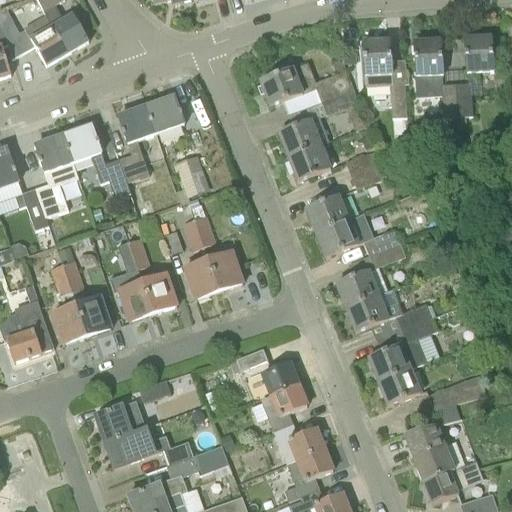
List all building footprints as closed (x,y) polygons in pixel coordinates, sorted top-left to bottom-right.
[(52,32),(68,58),(89,45),(74,19),(64,25),(55,9),(65,4),(62,0),(35,0),(44,16),(43,16),(52,32)] [(154,9),(171,4),(173,10),(196,4),(195,0),(147,0),(152,3),(154,9)] [(0,82),(11,79),(2,51),(7,49),(2,32),(1,28),(0,25),(0,82)] [(2,32),(7,49),(12,63),(35,50),(46,70),(68,58),(52,32),(31,44),(27,36),(21,39),(16,28),(2,32)] [(494,76),(492,40),(464,42),(467,78),(494,76)] [(363,45),(366,81),(365,81),(366,91),(390,90),(392,122),(407,121),(405,89),(404,64),(391,64),(390,44),(363,45)] [(443,79),(441,44),(414,46),(416,81),(443,79)] [(343,58),(343,68),(356,68),(356,57),(343,58)] [(284,105),(289,119),(349,94),(338,64),(333,66),(337,77),(315,86),(308,66),(260,86),(270,111),(284,105)] [(460,121),(457,87),(441,89),(443,122),(460,121)] [(460,121),(473,120),(471,87),(457,87),(460,121)] [(289,162),(321,148),(329,145),(320,121),(346,110),(356,134),(363,132),(354,107),(349,94),(289,119),(294,131),(279,137),(289,162)] [(175,101),(148,111),(157,137),(185,128),(175,101)] [(118,121),(132,159),(140,183),(150,179),(137,144),(157,137),(148,111),(118,121)] [(92,130),(65,140),(75,168),(102,158),(92,130)] [(369,138),(361,142),(365,151),(373,148),(369,138)] [(48,188),(36,192),(46,221),(66,214),(58,190),(78,182),(73,168),(75,168),(65,140),(35,150),(45,178),(48,188)] [(505,146),(489,147),(490,162),(506,162),(505,146)] [(298,186),(331,173),(321,148),(289,162),(298,186)] [(346,166),(351,179),(383,167),(378,153),(346,166)] [(0,156),(0,190),(17,185),(9,159),(7,155),(0,156)] [(140,183),(132,159),(120,163),(128,187),(140,183)] [(127,187),(128,187),(120,163),(97,171),(101,183),(109,181),(117,202),(130,197),(127,187)] [(383,167),(351,179),(356,193),(388,181),(383,167)] [(48,230),(46,221),(36,192),(14,200),(18,212),(26,210),(30,223),(35,235),(48,230)] [(180,207),(188,205),(185,194),(177,196),(180,207)] [(340,199),(306,213),(316,238),(362,219),(362,218),(350,223),(340,199)] [(197,202),(188,205),(191,212),(199,209),(197,202)] [(92,213),(95,224),(103,222),(100,211),(92,213)] [(364,247),(370,261),(401,249),(394,233),(372,242),(362,219),(316,238),(326,262),(364,247)] [(205,220),(193,225),(203,251),(215,247),(205,220)] [(193,225),(183,228),(192,255),(203,251),(193,225)] [(172,258),(183,254),(177,235),(165,239),(172,258)] [(138,273),(150,269),(141,242),(129,246),(138,273)] [(18,246),(10,249),(15,262),(28,257),(25,250),(18,246)] [(126,276),(138,273),(129,246),(117,251),(126,276)] [(374,273),(336,288),(346,313),(392,294),(388,295),(378,271),(406,260),(401,249),(370,261),(374,273)] [(58,254),(62,268),(74,264),(70,250),(58,254)] [(0,269),(15,264),(14,261),(10,251),(0,254),(0,269)] [(209,265),(219,296),(243,288),(232,257),(209,265)] [(77,307),(88,341),(111,333),(100,299),(87,304),(83,292),(84,292),(75,265),(64,268),(73,295),(72,296),(76,307),(77,307)] [(185,273),(196,304),(219,296),(209,265),(185,273)] [(73,295),(64,268),(50,273),(60,300),(72,296),(73,295)] [(177,310),(166,277),(142,285),(153,318),(177,310)] [(130,326),(153,318),(142,285),(118,294),(130,326)] [(25,291),(30,307),(14,312),(23,339),(6,344),(14,367),(54,353),(37,304),(32,288),(25,291)] [(346,313),(356,337),(394,322),(399,335),(401,334),(432,321),(426,307),(402,317),(392,294),(346,313)] [(484,311),(480,302),(471,305),(473,311),(478,313),(484,311)] [(64,349),(88,341),(77,307),(76,307),(52,316),(64,349)] [(407,347),(369,362),(379,388),(412,374),(426,368),(419,350),(420,349),(417,342),(437,334),(432,321),(401,334),(407,347)] [(263,353),(237,364),(241,375),(249,372),(268,364),(263,353)] [(234,377),(241,375),(237,364),(230,366),(234,377)] [(290,368),(260,380),(269,400),(298,389),(290,368)] [(379,388),(388,411),(422,397),(412,374),(379,388)] [(433,413),(487,398),(480,378),(428,399),(433,413)] [(166,384),(139,394),(144,406),(170,397),(170,396),(166,386),(166,384)] [(289,418),(307,410),(298,389),(269,400),(261,404),(274,437),(294,429),(289,418)] [(142,417),(138,405),(96,420),(105,445),(130,436),(131,435),(127,422),(142,417)] [(404,438),(423,486),(456,473),(442,438),(464,429),(462,422),(438,429),(404,438)] [(283,459),(286,468),(325,453),(316,432),(298,440),(294,429),(274,437),(283,459)] [(152,445),(147,432),(132,437),(131,435),(130,436),(105,445),(115,473),(142,463),(155,458),(155,459),(162,456),(172,453),(167,440),(152,445)] [(235,450),(230,437),(219,441),(224,454),(235,450)] [(172,453),(162,456),(167,469),(193,460),(189,447),(172,453)] [(176,511),(185,509),(181,498),(187,496),(182,481),(197,475),(199,481),(214,475),(217,482),(232,476),(229,470),(222,449),(193,460),(167,469),(172,482),(158,487),(159,489),(129,499),(133,511),(176,511)] [(289,505),(300,501),(320,493),(316,482),(334,475),(325,453),(286,468),(296,490),(284,495),(289,505)] [(423,486),(432,509),(459,498),(458,495),(483,484),(476,465),(456,474),(456,473),(423,486)] [(348,511),(342,497),(324,504),(320,493),(300,501),(301,505),(289,510),(290,511),(348,511)] [(496,511),(492,497),(462,508),(463,511),(496,511)] [(246,511),(242,500),(208,511),(186,511),(185,509),(176,511),(246,511)]
